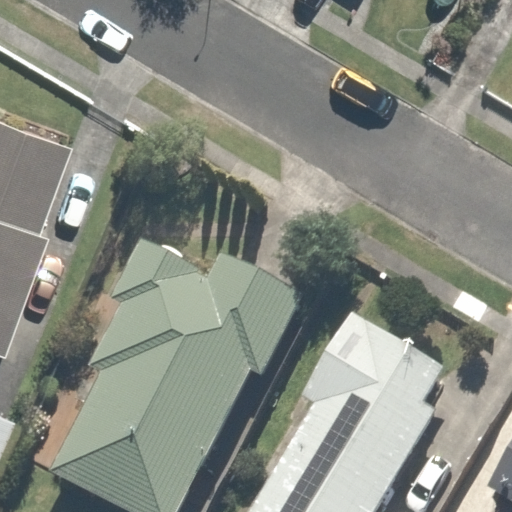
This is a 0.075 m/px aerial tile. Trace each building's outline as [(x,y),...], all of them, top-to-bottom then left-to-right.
[(0,313),(69,139),(0,112),(0,313)] [(108,511),(171,511),(242,383),(259,393),(310,300),(293,290),(176,226),(158,259),(137,248),(102,310),(112,316),(78,377),(90,383),(40,474),(108,511)] [(389,511),(367,498),(446,369),(371,323),(364,334),(347,324),(294,410),(311,421),(254,511),(389,511)] [(0,443),(10,420),(0,415),(0,443)] [(511,511),(511,446),(481,495),(508,511),(511,511)]
